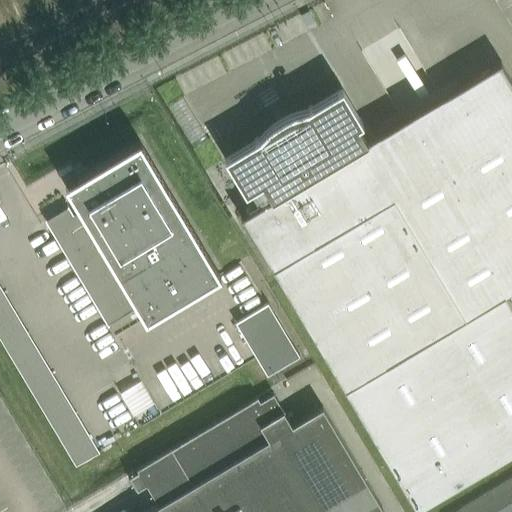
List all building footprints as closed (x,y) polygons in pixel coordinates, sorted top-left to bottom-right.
[(309,10),(301,14),(307,25),(315,21),(309,10)] [(264,130),(259,136),(255,138),(225,156),(246,191),(251,188),(260,204),(242,215),(417,508),(511,451),(511,301),(506,291),(511,288),(511,79),(501,60),(368,139),(359,124),(364,121),(343,86),(309,106),(301,108),(294,110),(288,113),(281,116),(275,121),(269,125),(264,130)] [(46,220),(108,324),(133,309),(130,305),(136,301),(146,318),(221,274),(140,139),(66,183),(81,209),(75,212),(70,205),(46,220)] [(0,328),(76,465),(100,451),(0,270),(0,328)] [(268,301),(236,320),(267,373),(300,354),(268,301)] [(386,511),(323,405),(293,423),(274,392),(261,399),(259,395),(172,446),(137,467),(159,503),(142,511),(386,511)]
